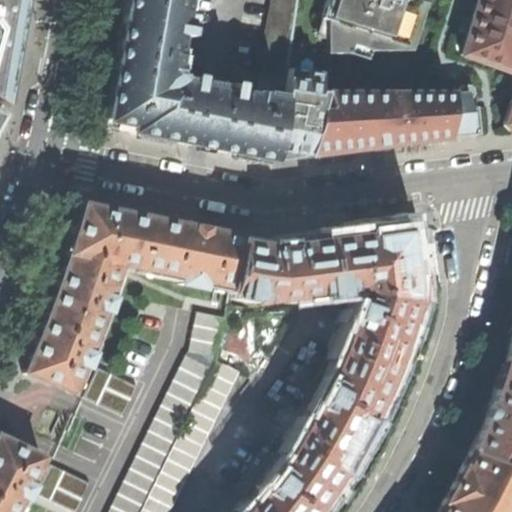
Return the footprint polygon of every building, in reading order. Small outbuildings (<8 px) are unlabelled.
[(127,125),(126,132),(167,140),(235,154),(270,160),(279,99),(233,92),(235,84),(218,81),(217,89),(194,85),(195,77),(179,74),(178,83),(175,83),(169,73),(175,37),(183,38),(186,22),(178,20),(181,0),(122,0),(118,22),(101,121),(127,125)] [(268,0),(258,71),(283,75),(293,0),(268,0)] [(328,0),(323,18),(408,44),(421,0),(328,0)] [(461,55),(511,73),(511,0),(477,0),(470,26),(461,55)] [(292,159),(308,156),(319,111),(323,93),(328,70),(297,62),(278,161),(292,159)] [(448,93),(443,139),(482,134),(480,107),(470,107),(470,104),(470,101),(475,97),(476,91),(473,87),(469,84),(465,84),(462,87),(459,93),(448,93)] [(376,148),(443,139),(448,93),(323,93),(319,111),(320,111),(310,156),(376,148)] [(507,131),(511,130),(511,96),(502,125),(507,131)] [(201,285),(228,290),(238,241),(204,234),(203,230),(195,228),(190,227),(187,230),(128,218),(127,214),(118,213),(111,211),(109,214),(82,209),(67,255),(70,257),(63,277),(59,291),(35,350),(24,376),(71,396),(83,370),(87,370),(91,356),(89,354),(103,313),(108,313),(112,300),(108,298),(118,270),(177,280),(177,288),(199,290),(201,285)] [(327,380),(318,396),(371,424),(398,357),(414,304),(410,259),(406,227),(335,237),(282,244),(269,245),(238,241),(228,290),(227,298),(239,299),(248,299),(249,305),(343,294),(347,289),(356,289),(359,306),(350,328),(348,328),(343,341),(340,341),(334,354),(337,356),(327,380)] [(511,242),(508,260),(504,280),(511,282),(511,316),(510,327),(507,327),(506,331),(504,340),(507,341),(501,361),(499,370),(486,404),(482,403),(479,410),(476,418),(479,420),(467,449),(511,470),(511,242)] [(109,511),(139,511),(214,362),(222,327),(193,322),(187,351),(109,511)] [(289,450),(283,460),(267,483),(306,511),(315,511),(348,468),(351,462),(371,424),(318,396),(298,433),(295,433),(287,448),(289,450)] [(202,473),(250,505),(267,483),(283,460),(235,427),(202,473)] [(15,511),(22,501),(26,501),(31,491),(30,486),(42,460),(0,440),(0,511),(15,511)] [(511,511),(511,470),(467,449),(455,474),(442,501),(434,511),(511,511)] [(306,511),(267,483),(250,505),(244,511),(306,511)]
